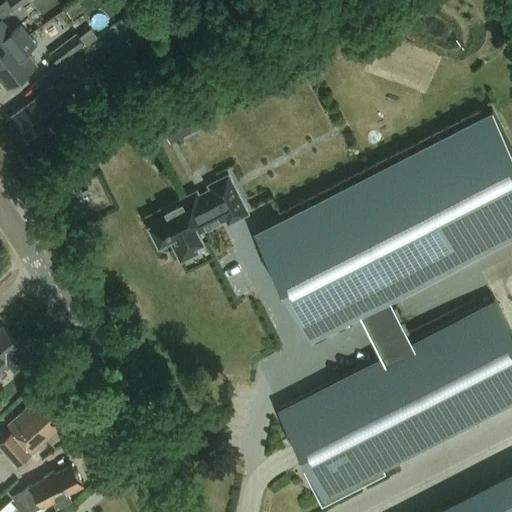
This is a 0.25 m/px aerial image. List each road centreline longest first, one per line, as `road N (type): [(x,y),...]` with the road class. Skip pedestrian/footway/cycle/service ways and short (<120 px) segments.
road 1 (residential): [(164,511),(83,350),(0,211)]
road 2 (unknown): [(360,511),(511,435)]
